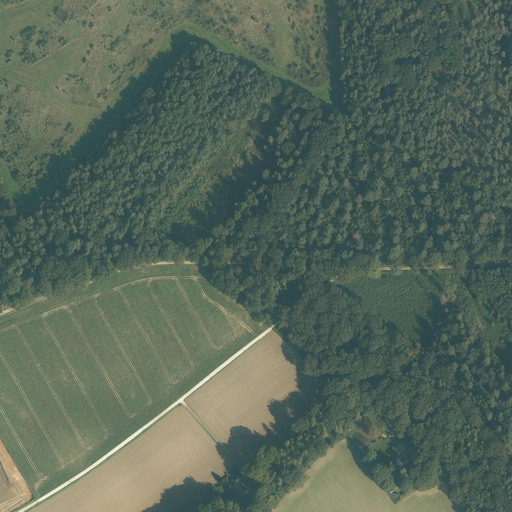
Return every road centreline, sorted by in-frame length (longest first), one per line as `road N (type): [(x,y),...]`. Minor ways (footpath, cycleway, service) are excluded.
road 1 (track): [(0,185),(18,212),(35,215),(190,44),(511,215)]
road 2 (track): [(17,307),(159,260),(346,269)]
road 3 (track): [(180,399),(346,269)]
road 4 (unclassified): [(21,511),(180,399)]
road 5 (track): [(346,269),(511,263)]
